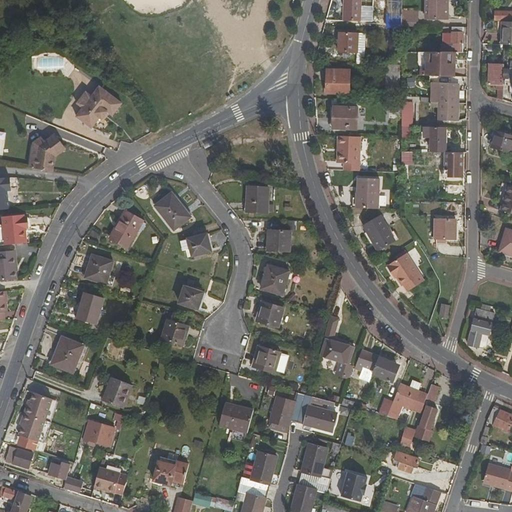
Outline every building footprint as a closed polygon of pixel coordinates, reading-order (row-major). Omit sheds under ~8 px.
[(344,0),(344,20),(361,21),(361,0),(344,0)] [(402,0),(392,0),(393,21),(390,21),(390,29),(392,29),(403,29),(403,27),(402,0)] [(448,23),(449,13),(448,0),(426,0),(426,13),(438,13),(438,22),(448,23)] [(494,20),(511,20),(511,11),(495,11),(494,20)] [(511,22),(502,22),(501,45),(504,45),(511,45),(511,22)] [(443,45),(441,45),(441,52),(442,52),(455,52),(464,52),(464,27),(452,27),(452,33),(443,33),(443,45)] [(392,29),(391,46),(402,47),(403,29),(392,29)] [(339,51),(358,52),(358,34),(339,33),(339,51)] [(430,52),(429,77),(452,77),(452,66),(455,66),(455,52),(442,52),(430,52)] [(402,54),(386,53),(386,65),(401,65),(402,65),(402,54)] [(489,63),(489,85),(503,86),(504,64),(489,63)] [(401,65),(386,65),(386,71),(380,71),(380,83),(381,83),(381,90),(400,91),(401,65)] [(327,93),(349,94),(350,70),(327,70),(327,93)] [(439,121),(457,121),(458,83),(440,83),(439,121)] [(124,104),(100,87),(93,97),(86,92),(78,106),(83,110),(77,118),(94,130),(101,122),(104,123),(110,116),(115,118),(124,104)] [(411,118),(411,102),(402,102),(402,127),(413,127),(413,118),(411,118)] [(338,128),(359,129),(361,107),(339,106),(338,128)] [(447,127),(424,127),(424,137),(431,137),(431,152),(444,152),(446,152),(447,127)] [(492,148),(511,153),(511,149),(511,134),(497,130),(492,148)] [(338,136),(338,147),(339,147),(338,163),(345,163),(344,171),(359,172),(361,137),(338,136)] [(54,155),(57,159),(68,151),(57,137),(54,139),(62,148),(54,155)] [(42,139),(32,146),(28,169),(34,170),(38,150),(46,145),(42,139)] [(54,139),(46,145),(38,150),(34,170),(54,174),(57,159),(54,155),(62,148),(54,139)] [(446,152),(444,152),(444,177),(463,178),(464,152),(446,152)] [(357,208),(379,209),(380,179),(358,178),(357,208)] [(0,211),(11,210),(9,191),(12,191),(11,179),(0,179),(0,211)] [(501,210),(511,212),(511,185),(508,185),(501,210)] [(246,211),(268,212),(269,188),(248,187),(246,211)] [(155,206),(174,230),(191,217),(173,193),(155,206)] [(144,222),(144,221),(126,210),(110,238),(128,249),(138,231),(142,233),(147,223),(144,222)] [(362,224),(378,250),(394,239),(378,214),(362,224)] [(22,215),(1,218),(3,245),(24,243),(23,229),(27,229),(26,218),(22,218),(22,215)] [(436,239),(456,239),(457,220),(436,220),(436,239)] [(280,229),(280,222),(257,221),(257,233),(267,234),(267,229),(280,229)] [(288,229),(296,230),(297,222),(289,221),(288,229)] [(268,250),(291,251),(292,231),(269,230),(268,250)] [(500,252),(511,255),(511,231),(507,230),(500,252)] [(193,256),(212,251),(208,234),(181,241),(183,251),(191,249),(193,256)] [(0,280),(17,278),(14,250),(0,252),(0,280)] [(399,277),(404,284),(406,283),(410,288),(425,277),(406,251),(388,266),(393,274),(396,272),(399,277)] [(86,278),(113,286),(115,277),(110,275),(114,262),(93,255),(86,278)] [(262,288),(283,295),(290,272),(269,265),(262,288)] [(179,303),(199,310),(204,293),(185,286),(179,303)] [(85,293),(78,318),(98,324),(105,299),(85,293)] [(257,321),(279,328),(285,308),(262,302),(257,321)] [(442,304),(439,317),(448,319),(451,306),(442,304)] [(483,333),(490,335),(495,313),(478,309),(469,345),(480,347),(483,333)] [(334,340),(339,319),(330,316),(321,353),(320,356),(349,365),(355,347),(334,340)] [(162,338),(184,345),(189,327),(167,320),(162,338)] [(115,331),(122,334),(126,326),(119,323),(115,331)] [(52,364),(73,373),(84,345),(63,336),(52,364)] [(253,366),(275,373),(281,353),(259,346),(253,366)] [(356,369),(363,372),(360,378),(371,382),(373,375),(380,357),(363,350),(356,369)] [(399,368),(397,364),(380,357),(373,375),(394,383),(399,368)] [(164,379),(170,381),(173,372),(167,370),(164,379)] [(103,400),(124,409),(133,386),(112,377),(103,400)] [(413,381),(411,387),(420,390),(422,383),(413,381)] [(413,410),(420,392),(401,384),(394,402),(413,410)] [(426,400),(434,403),(439,388),(431,385),(428,395),(426,400)] [(47,399),(38,396),(36,392),(29,390),(26,399),(25,404),(22,403),(20,411),(42,417),(47,399)] [(291,421),(333,432),(338,413),(310,406),(313,396),(309,395),(298,392),(295,402),(278,397),(271,422),(289,426),(291,421)] [(428,395),(420,392),(413,410),(422,413),(426,400),(428,395)] [(42,417),(48,419),(54,397),(48,395),(47,399),(42,417)] [(394,402),(386,399),(379,416),(387,419),(394,402)] [(220,426),(248,433),(254,410),(226,403),(220,426)] [(511,429),(511,415),(500,410),(501,408),(495,405),(487,422),(511,433),(511,429)] [(427,406),(420,426),(418,425),(415,432),(414,436),(430,441),(434,430),(429,429),(436,409),(427,406)] [(20,419),(19,425),(16,433),(24,435),(36,439),(42,417),(20,411),(18,418),(20,419)] [(117,413),(113,419),(121,424),(125,418),(117,413)] [(42,441),(48,419),(42,417),(36,439),(42,441)] [(109,443),(113,428),(89,420),(84,435),(109,443)] [(414,436),(415,432),(405,429),(400,446),(409,450),(414,436)] [(345,445),(355,448),(358,438),(354,437),(355,435),(349,433),(345,445)] [(21,445),(33,449),(36,439),(24,435),(21,445)] [(291,511),(311,511),(318,491),(328,493),(332,479),(322,476),(329,449),(309,444),(291,511)] [(6,461),(29,469),(34,454),(10,446),(6,461)] [(243,511),(263,511),(277,458),(259,452),(252,480),(242,477),(238,492),(248,495),(243,511)] [(415,468),(418,469),(421,460),(398,452),(396,460),(401,462),(399,468),(399,469),(413,474),(415,468)] [(189,464),(178,462),(180,456),(169,453),(167,463),(159,461),(154,481),(171,485),(172,481),(184,484),(189,464)] [(67,479),(71,466),(63,463),(62,467),(53,464),(50,474),(67,479)] [(511,472),(510,472),(511,470),(489,464),(484,482),(511,490),(511,472)] [(114,493),(120,473),(99,467),(94,487),(114,493)] [(342,496),(361,502),(363,495),(366,485),(368,478),(349,472),(342,496)] [(12,511),(27,511),(33,497),(3,486),(0,494),(16,501),(12,511)] [(434,511),(442,493),(427,488),(422,500),(415,497),(409,511),(434,511)] [(194,496),(195,507),(211,506),(211,495),(194,496)] [(190,511),(194,501),(179,498),(174,511),(190,511)] [(386,511),(396,511),(398,507),(384,503),(382,511),(386,511)]
